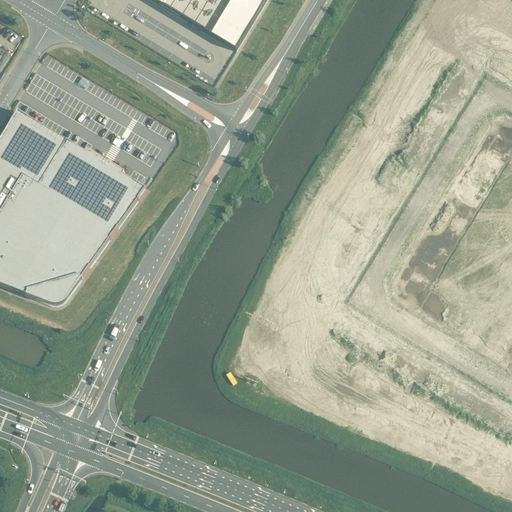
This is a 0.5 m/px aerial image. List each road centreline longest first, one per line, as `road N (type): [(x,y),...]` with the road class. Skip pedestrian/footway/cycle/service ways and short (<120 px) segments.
road 1 (tertiary): [(87,430),(243,136)]
road 2 (tertiary): [(225,136),(119,319),(70,423)]
road 3 (primary): [(293,511),(87,430)]
road 4 (primary): [(78,452),(228,511)]
road 5 (unclassified): [(52,20),(169,92)]
